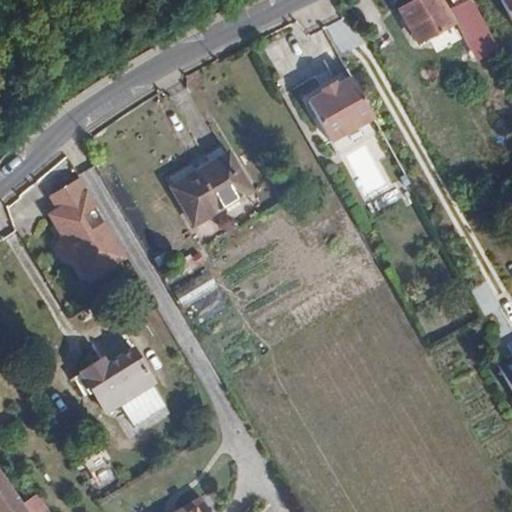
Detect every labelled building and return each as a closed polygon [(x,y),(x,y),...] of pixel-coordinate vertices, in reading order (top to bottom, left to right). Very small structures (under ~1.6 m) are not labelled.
[(436,0),(415,0),(399,9),(416,42),(450,23),(436,0)] [(476,11),(469,0),(448,0),(453,8),(456,6),(463,17),(476,11)] [(511,0),(500,0),(511,22),(511,0)] [(482,40),(489,36),(478,15),(460,25),(466,35),(476,30),(482,40)] [(353,79),(349,81),(372,121),(376,119),(353,79)] [(372,121),(349,81),(339,87),(326,95),(309,104),(332,144),(372,121)] [(326,95),(339,87),(337,84),(324,92),(326,95)] [(215,139),(160,175),(191,221),(245,184),(215,139)] [(95,207),(78,179),(47,197),(55,210),(69,232),(60,238),(55,247),(62,260),(73,261),(87,283),(126,259),(104,222),(89,231),(81,216),(95,207)] [(60,238),(69,232),(55,210),(46,216),(60,238)] [(207,270),(172,290),(183,306),(216,286),(207,270)] [(486,282),(472,290),(485,314),(499,307),(486,282)] [(104,413),(121,403),(150,385),(152,383),(131,349),(103,366),(99,360),(79,372),(104,413)] [(511,390),(511,364),(501,371),(511,390)] [(150,385),(121,403),(130,417),(159,399),(150,385)] [(26,511),(23,507),(20,503),(0,472),(0,511),(26,511)] [(20,503),(23,507),(37,497),(35,493),(20,503)] [(185,511),(203,502),(199,496),(172,511),(185,511)] [(23,507),(26,511),(47,511),(37,497),(23,507)] [(208,511),(203,502),(185,511),(208,511)]
